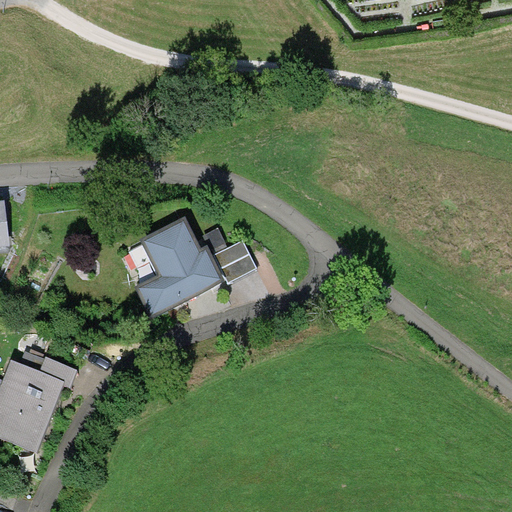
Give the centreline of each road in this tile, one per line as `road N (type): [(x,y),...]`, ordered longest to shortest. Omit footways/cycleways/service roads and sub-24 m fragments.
road 1 (track): [(22,0),(127,48),(385,88),(511,123)]
road 2 (residential): [(41,511),(84,420),(128,371),(186,333),(308,294),(342,262)]
road 3 (unclassified): [(0,177),(214,180),(279,212),(342,262)]
road 4 (unclassified): [(342,262),(511,394)]
